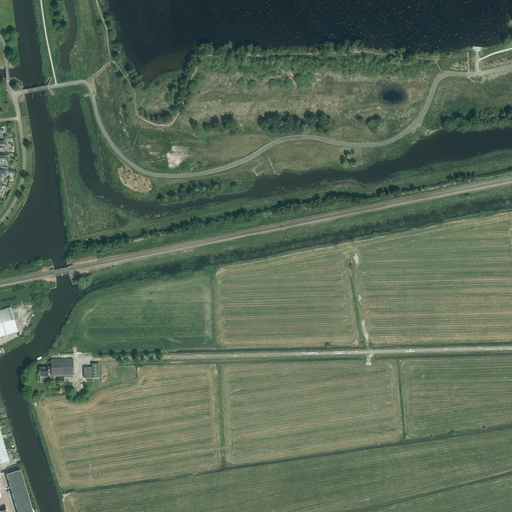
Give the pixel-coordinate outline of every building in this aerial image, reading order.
[(10,308),(0,310),(0,336),(18,332),(10,308)] [(40,373),(40,376),(42,376),(43,376),(44,376),(47,376),(48,376),(48,373),(51,373),(51,375),(74,375),(73,359),(51,359),(51,366),(39,366),(39,373),(40,373)] [(99,378),(99,363),(92,363),(92,367),(84,367),(84,378),(99,378)] [(21,470),(6,474),(9,484),(23,480),(21,470)] [(23,480),(9,484),(12,494),(26,489),(23,480)] [(26,489),(12,494),(15,503),(29,499),(26,489)] [(29,499),(15,503),(17,511),(19,511),(32,508),(29,499)]
